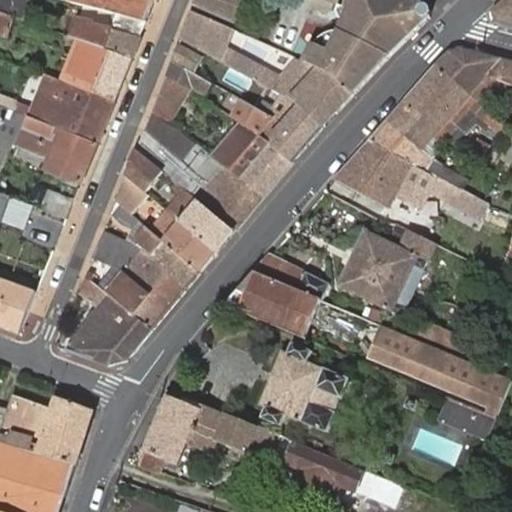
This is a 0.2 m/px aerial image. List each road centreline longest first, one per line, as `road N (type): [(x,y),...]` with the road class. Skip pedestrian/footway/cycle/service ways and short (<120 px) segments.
road 1 (residential): [(462,15),(314,171),(126,400)]
road 2 (residential): [(179,0),(34,360)]
road 3 (residential): [(126,400),(82,511)]
